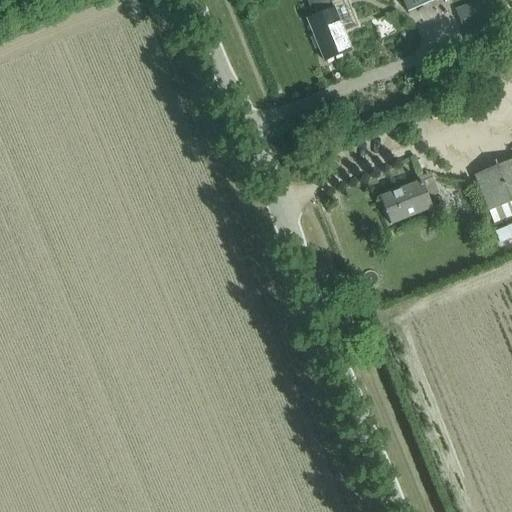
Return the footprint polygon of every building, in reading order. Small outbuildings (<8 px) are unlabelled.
[(322,62),(348,51),(331,10),(326,0),(304,0),(307,7),(311,6),(315,16),(305,20),(322,62)] [(400,0),(406,13),(437,0),(400,0)] [(467,46),(492,37),(487,23),(462,32),(467,46)] [(487,211),(511,201),(511,160),(473,176),(487,211)] [(426,198),(437,193),(430,178),(420,182),(419,182),(378,198),(388,224),(430,208),(426,198)]
